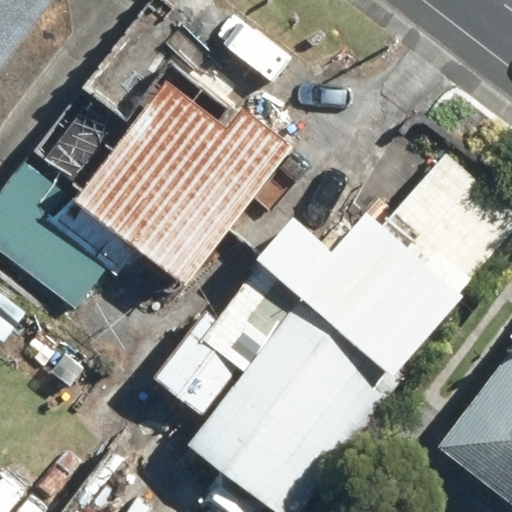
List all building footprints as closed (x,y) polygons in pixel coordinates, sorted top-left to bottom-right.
[(0,0),(0,61),(48,0),(0,0)] [(27,151),(0,184),(0,251),(75,311),(108,269),(122,280),(141,256),(179,286),(288,149),(177,62),(76,189),(27,151)] [(186,440),(279,511),(295,511),(511,235),(511,203),(441,148),(395,207),(371,189),(328,243),(283,208),(150,378),(203,418),(186,440)] [(28,315),(0,293),(0,347),(2,349),(28,315)] [(174,332),(153,309),(108,350),(129,373),(174,332)] [(511,343),(431,445),(511,509),(511,343)]
